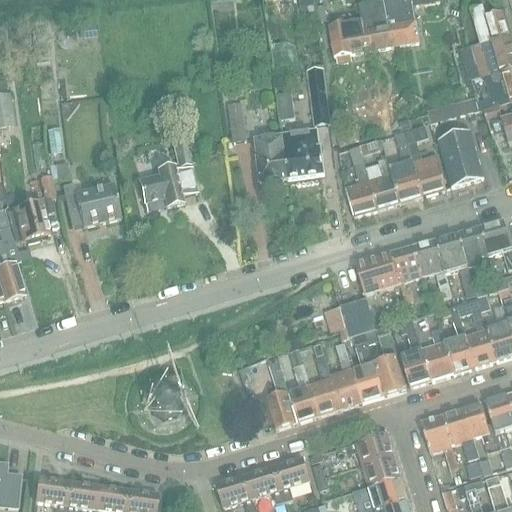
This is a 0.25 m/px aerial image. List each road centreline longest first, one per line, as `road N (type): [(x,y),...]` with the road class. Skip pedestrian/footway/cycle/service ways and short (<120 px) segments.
road 1 (residential): [(0,357),(509,207)]
road 2 (residential): [(198,471),(164,471),(0,427)]
road 3 (residential): [(511,381),(397,416)]
